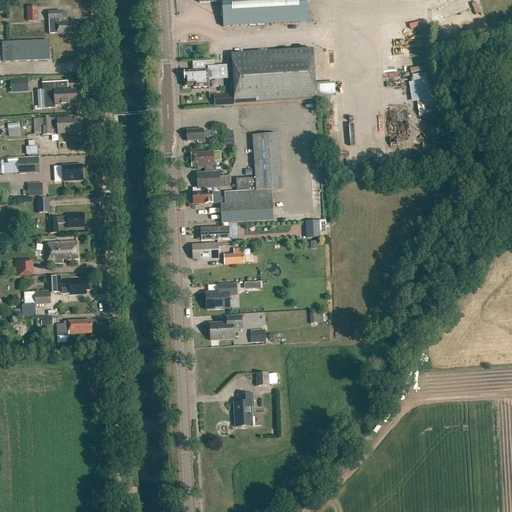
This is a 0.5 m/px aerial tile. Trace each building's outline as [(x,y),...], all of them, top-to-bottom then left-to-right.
[(308,23),(307,0),(198,0),(199,3),(222,2),(223,27),(308,23)] [(27,22),(38,22),(37,7),(27,7),(27,22)] [(61,12),(48,13),(48,20),(49,20),(49,35),(57,34),(57,35),(75,34),(74,22),(62,23),(61,20),(62,20),(61,12)] [(7,43),(1,43),(2,63),(14,62),(49,61),(49,41),(7,43)] [(231,55),(234,105),(316,100),(313,50),(231,55)] [(213,61),(203,62),(203,65),(205,65),(205,68),(207,67),(208,71),(184,73),(184,87),(193,87),(193,89),(209,88),(208,80),(217,79),(217,66),(213,66),(213,61)] [(10,91),(29,90),(29,79),(10,81),(10,91)] [(409,83),(411,103),(417,102),(419,116),(433,114),(429,80),(409,83)] [(75,91),(68,91),(68,90),(57,90),(56,83),(42,83),(44,109),(55,109),(54,106),(76,105),(75,91)] [(233,94),(213,95),(214,106),(233,105),(233,94)] [(51,119),(41,119),(42,136),(52,136),(52,130),(57,130),(58,134),(80,133),(80,121),(71,121),(71,118),(51,119)] [(204,130),(186,131),(187,142),(197,141),(197,143),(204,143),(204,137),(213,137),(212,132),(207,132),(206,130),(204,130)] [(218,173),(197,175),(198,189),(195,189),(193,189),(193,194),(193,204),(204,203),(204,204),(214,204),(220,204),(220,206),(221,206),(222,224),(273,221),(271,191),(281,190),(278,135),(253,136),(255,178),(235,179),(236,192),(224,193),(224,198),(220,198),(220,193),(211,194),(211,188),(219,188),(218,173)] [(36,155),(37,147),(26,147),(26,155),(36,155)] [(191,154),(192,168),(198,167),(198,169),(214,168),(213,152),(191,154)] [(17,160),(18,175),(39,174),(38,159),(17,160)] [(82,165),(62,167),(63,183),(83,181),(82,165)] [(38,184),(27,184),(28,196),(38,196),(38,184)] [(37,200),(37,214),(49,214),(49,199),(37,200)] [(67,217),(49,218),(49,234),(58,234),(57,224),(67,224),(67,228),(84,228),(84,214),(67,214),(67,217)] [(318,222),(305,223),(307,240),(320,239),(318,222)] [(200,229),(201,241),(229,240),(229,228),(201,229),(200,229)] [(77,243),(47,244),(48,263),(63,263),(63,260),(78,259),(77,243)] [(192,246),(193,260),(197,260),(197,262),(218,261),(217,245),(192,246)] [(223,266),(244,265),(243,249),(233,250),(233,255),(223,256),(223,266)] [(32,261),(15,262),(15,278),(33,277),(32,261)] [(61,293),(61,288),(69,288),(69,295),(86,295),(86,291),(89,291),(89,282),(86,282),(85,278),(60,280),(60,278),(52,278),(53,294),(61,293)] [(236,285),(218,286),(218,293),(205,293),(206,310),(230,309),(229,296),(236,296),(236,285)] [(34,305),(50,305),(50,293),(34,294),(34,293),(24,294),(24,318),(35,318),(34,305)] [(12,311),(12,319),(22,318),(21,310),(12,311)] [(52,316),(40,317),(41,326),(52,325),(52,316)] [(233,340),(233,330),(242,330),(241,317),(226,317),(227,323),(209,324),(210,341),(233,340)] [(63,322),(63,325),(56,325),(57,334),(68,333),(68,335),(87,334),(87,331),(91,331),(91,321),(63,322)] [(266,331),(255,332),(255,344),(266,344),(266,331)] [(255,375),(255,388),(268,387),(268,374),(255,375)] [(238,403),(234,403),(235,428),(252,427),(251,407),(253,407),(253,394),(238,395),(238,403)]
